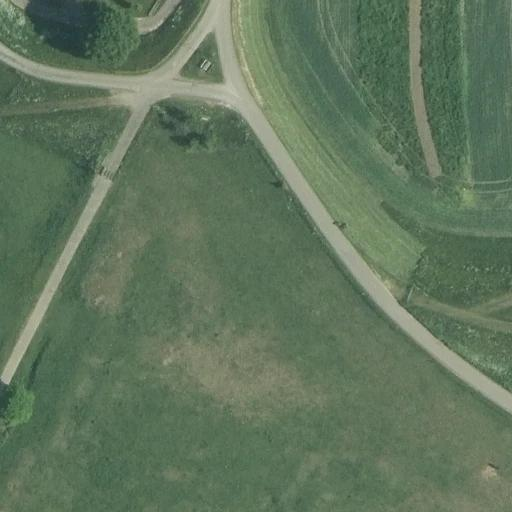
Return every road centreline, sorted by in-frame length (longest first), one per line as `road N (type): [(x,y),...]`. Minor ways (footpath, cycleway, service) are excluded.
road 1 (unclassified): [(511,402),(399,315),(338,246),(237,94)]
road 2 (unclassified): [(156,84),(38,71),(0,52)]
